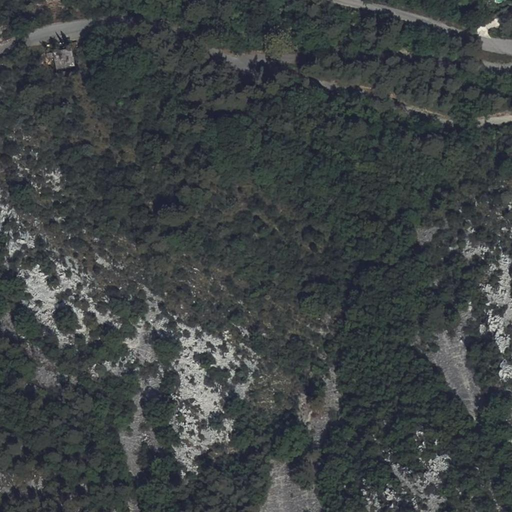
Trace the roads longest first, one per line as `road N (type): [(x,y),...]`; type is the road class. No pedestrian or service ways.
road 1 (unclassified): [(231,64),(435,118),(511,120)]
road 2 (unclassified): [(231,64),(253,50),(511,69)]
road 3 (unclassified): [(0,51),(53,29),(113,21),(151,25),(231,64)]
road 4 (unclassified): [(511,48),(338,0)]
